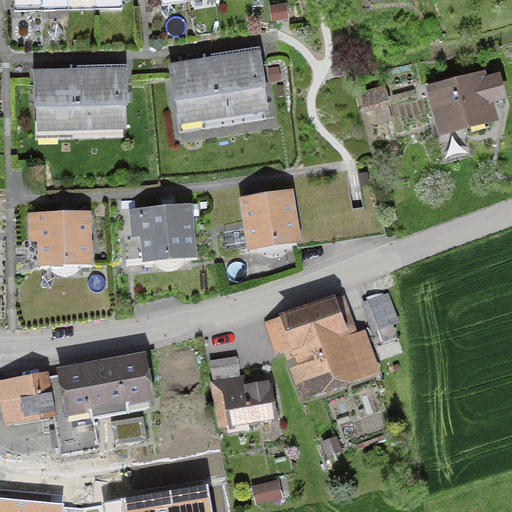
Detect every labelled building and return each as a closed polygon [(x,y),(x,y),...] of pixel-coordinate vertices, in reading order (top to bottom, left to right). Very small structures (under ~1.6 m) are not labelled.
[(173,71),(183,130),(270,115),(259,56),(173,71)] [(490,69),(428,89),(444,139),(498,122),(493,105),(510,99),(502,75),(493,78),(490,69)] [(35,75),(36,134),(128,133),(127,74),(35,75)] [(294,192),(243,202),(253,254),(305,244),(294,192)] [(194,208),(121,218),(128,270),(201,260),(194,208)] [(92,213),(28,216),(30,246),(40,246),(41,269),(95,267),(92,213)] [(386,297),(363,306),(373,334),(397,325),(386,297)] [(301,400),(380,374),(366,332),(354,336),(342,300),(263,325),(273,357),(285,353),(301,400)] [(156,402),(147,357),(60,373),(69,418),(156,402)] [(235,360),(210,363),(212,382),(238,379),(235,360)] [(46,374),(0,382),(0,395),(6,428),(54,418),(46,374)] [(278,421),(273,390),(270,390),(269,383),(245,387),(246,394),(226,397),(231,428),(278,421)] [(139,419),(110,424),(113,445),(143,440),(139,419)] [(277,482),(252,488),(256,506),(281,500),(277,482)] [(210,511),(206,487),(103,504),(104,511),(210,511)] [(20,511),(21,502),(0,500),(0,511),(20,511)] [(61,511),(63,506),(21,502),(20,511),(61,511)]
